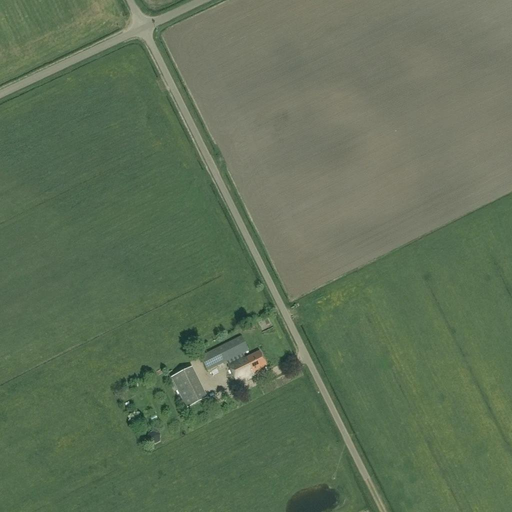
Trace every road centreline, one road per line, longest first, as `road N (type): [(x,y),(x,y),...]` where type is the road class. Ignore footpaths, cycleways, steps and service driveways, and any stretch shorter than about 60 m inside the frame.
road 1 (unclassified): [(366,478),(143,28)]
road 2 (unclassified): [(143,28),(0,95)]
